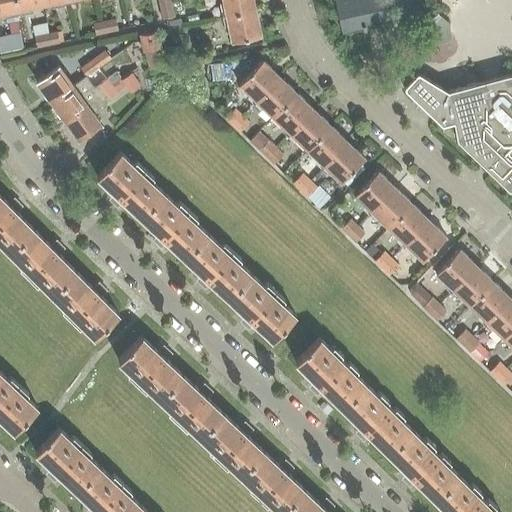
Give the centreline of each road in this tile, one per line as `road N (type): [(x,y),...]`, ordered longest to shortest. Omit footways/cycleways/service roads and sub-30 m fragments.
road 1 (tertiary): [(388,511),(67,204),(0,117)]
road 2 (residential): [(511,244),(326,67),(293,0)]
